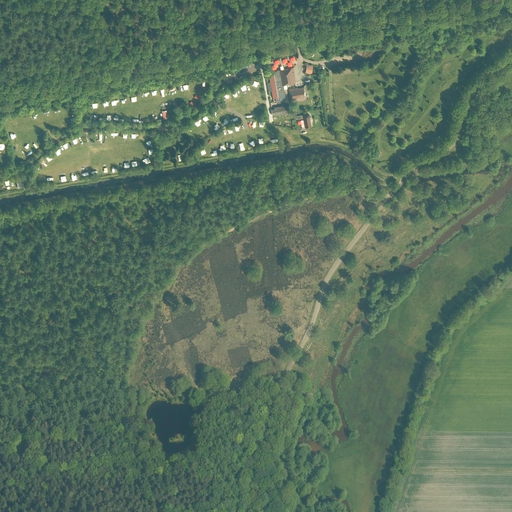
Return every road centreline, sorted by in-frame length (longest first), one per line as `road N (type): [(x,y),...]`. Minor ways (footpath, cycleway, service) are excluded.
road 1 (unclassified): [(246,511),(254,457),(332,269),(409,170),(448,149),(475,88),(511,54)]
road 2 (unclassified): [(0,95),(509,0)]
road 3 (track): [(256,46),(255,63),(183,120),(76,128),(0,176)]
road 4 (track): [(388,199),(352,189),(248,221),(202,245),(150,305)]
road 5 (track): [(150,305),(0,310)]
